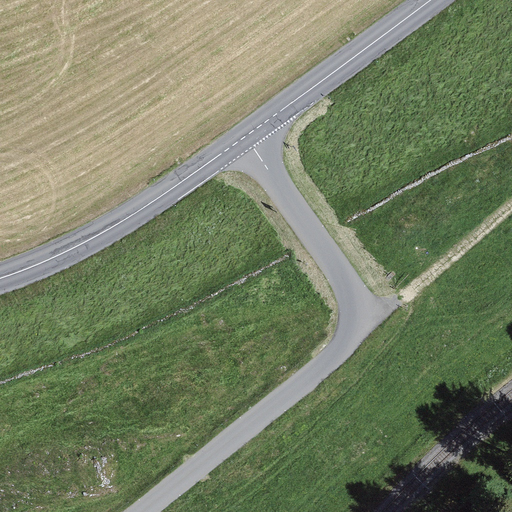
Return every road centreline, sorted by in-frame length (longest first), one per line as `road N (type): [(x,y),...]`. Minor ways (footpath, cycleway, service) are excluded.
road 1 (unclassified): [(246,136),(345,281),(358,325),(326,363),(145,511)]
road 2 (secondary): [(0,279),(99,234),(246,136)]
road 3 (secondary): [(246,136),(430,0)]
road 4 (track): [(511,204),(429,277),(358,325)]
